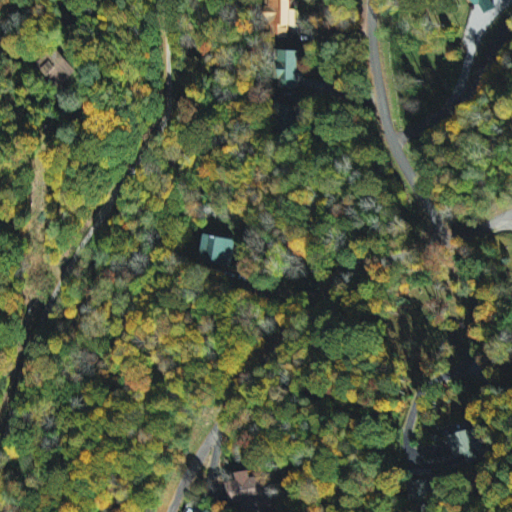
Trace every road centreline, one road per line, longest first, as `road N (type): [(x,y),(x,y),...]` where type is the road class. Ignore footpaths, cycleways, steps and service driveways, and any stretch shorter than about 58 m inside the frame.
road 1 (residential): [(0,458),(50,297),(169,112),(163,0)]
road 2 (residential): [(447,241),(360,269),(296,323),(266,356),(171,511)]
road 3 (residential): [(370,0),(383,117),(447,241)]
road 4 (residential): [(392,140),(469,93),(511,17)]
